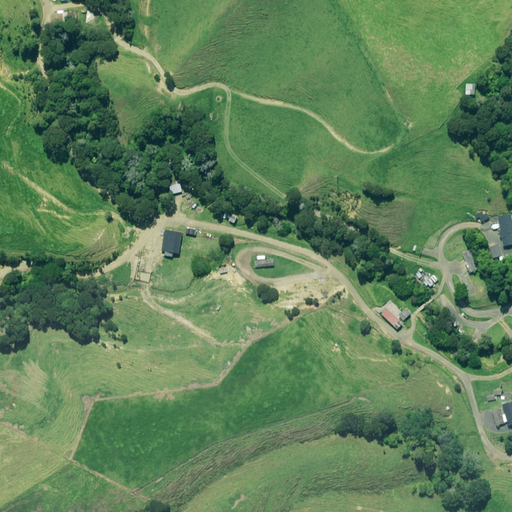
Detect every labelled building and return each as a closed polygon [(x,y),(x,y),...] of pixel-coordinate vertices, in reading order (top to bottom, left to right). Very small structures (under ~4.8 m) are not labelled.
[(168,195),(181,192),(179,184),(165,186),(164,187),(164,189),(165,193),(165,195),(168,195)] [(489,219),(486,214),(485,211),(482,212),(479,214),(480,216),(483,222),(489,219)] [(503,247),(511,245),(511,223),(510,214),(498,217),(503,247)] [(234,224),(237,217),(231,215),(228,221),(234,224)] [(179,255),(182,233),(164,230),(161,251),(165,251),(164,256),(172,257),(173,254),(179,255)] [(494,259),(503,256),(499,244),(490,247),(494,259)] [(472,272),(479,268),(469,251),(462,256),(472,272)] [(438,280),(433,275),(426,283),(430,287),(438,280)] [(445,306),(439,299),(436,302),(441,308),(445,306)] [(396,330),(402,324),(387,309),(381,314),(396,330)] [(404,321),(410,314),(405,309),(399,316),(404,321)] [(511,401),(502,404),(505,414),(502,415),(501,409),(492,412),(496,425),(507,422),(508,425),(511,424),(511,401)]
